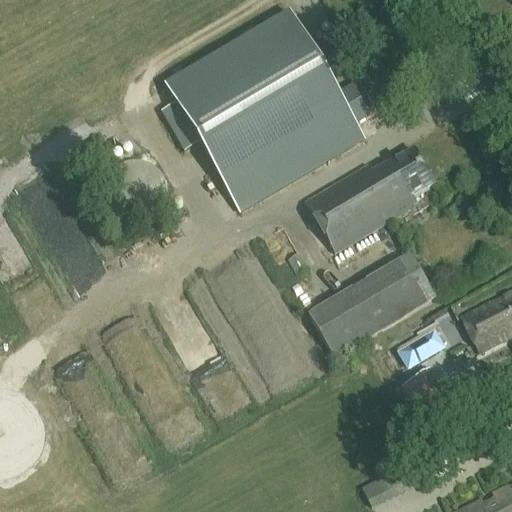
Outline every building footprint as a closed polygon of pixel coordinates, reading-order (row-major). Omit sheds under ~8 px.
[(324,75),(349,61),(337,40),(312,54),(289,15),(165,88),(239,215),(364,142),(356,128),(374,117),(356,87),(338,98),(324,75)] [(413,200),(434,188),(414,152),(373,176),(369,169),(333,190),(337,197),(325,205),(321,198),(305,207),(334,256),(417,207),(413,200)] [(108,210),(111,215),(114,219),(118,222),(123,224),(127,226),(132,227),(137,227),(142,227),(147,225),(152,223),(156,220),(159,217),(162,212),(165,208),(166,203),(167,198),(167,193),(166,188),(164,183),(161,178),(157,174),(153,170),(148,168),(143,166),(138,165),(132,166),(127,167),(122,169),(118,171),(113,175),(110,179),(108,184),(106,189),(105,194),(105,200),(106,205),(108,210)] [(407,259),(308,319),(335,363),(434,303),(407,259)] [(511,295),(459,322),(477,357),(511,338),(511,295)] [(434,351),(428,340),(443,332),(437,322),(407,339),(418,360),(434,351)] [(426,375),(401,389),(426,433),(451,419),(426,375)] [(412,464),(362,491),(373,511),(423,485),(422,484),(427,481),(420,468),(415,470),(412,464)] [(480,500),(457,511),(511,511),(511,494),(511,496),(508,489),(493,497),(497,504),(485,510),(480,500)]
